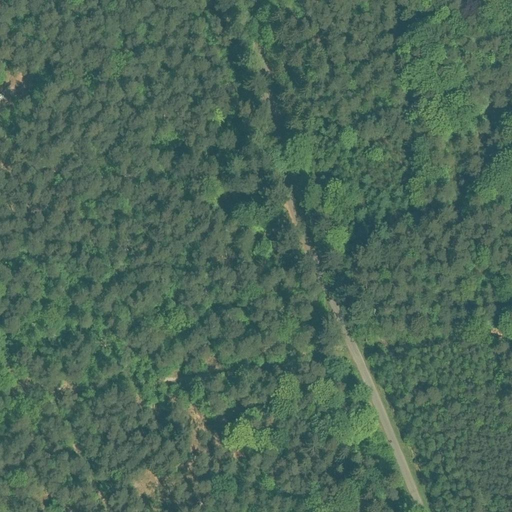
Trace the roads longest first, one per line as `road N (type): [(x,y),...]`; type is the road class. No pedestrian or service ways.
road 1 (unclassified): [(420,511),(288,190),(252,0)]
road 2 (track): [(511,340),(169,378)]
road 3 (track): [(169,378),(34,390)]
